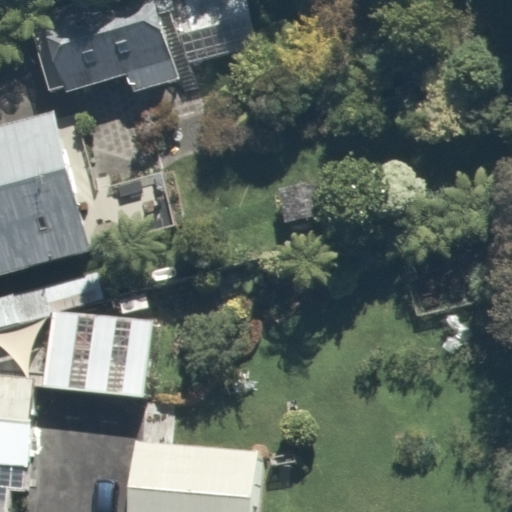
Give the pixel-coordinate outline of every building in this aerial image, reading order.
[(46,101),(132,86),(137,110),(190,100),(186,76),(172,0),(93,0),(30,12),(46,101)] [(95,110),(48,109),(0,124),(0,277),(93,248),(95,110)] [(161,323),(62,314),(55,393),(154,402),(161,323)] [(0,511),(16,511),(18,498),(41,499),(49,376),(0,372),(0,511)] [(148,439),(138,511),(285,511),(293,458),(148,439)]
